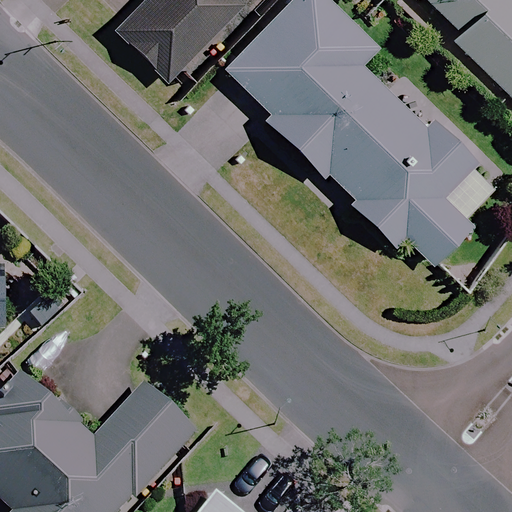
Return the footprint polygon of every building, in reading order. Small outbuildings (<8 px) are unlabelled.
[(142,0),(108,35),(160,86),(235,10),(227,3),(229,0),(142,0)] [(315,183),(321,176),(348,201),(341,208),(395,259),(402,252),(421,271),(498,190),(433,129),(427,136),(364,75),(379,59),(316,0),(285,0),(215,75),(257,115),(250,122),(315,183)] [(399,0),(406,7),(414,0),(450,37),(442,44),(511,114),(511,1),(510,0),(399,0)] [(116,511),(188,438),(139,391),(85,447),(25,389),(0,414),(0,508),(3,511),(116,511)] [(223,511),(209,501),(200,511),(223,511)]
